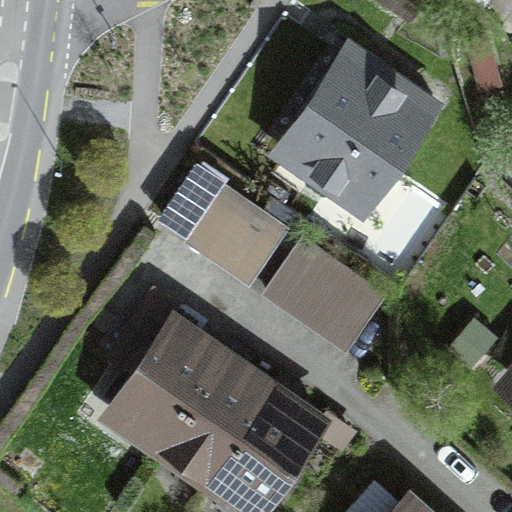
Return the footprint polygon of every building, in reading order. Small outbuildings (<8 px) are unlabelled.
[(421,0),(386,0),(409,16),(421,0)] [(435,102),(343,39),(264,153),(356,216),(435,102)] [(223,185),(188,232),(247,275),(281,228),(223,185)] [(380,295),(299,241),(266,289),(347,343),(380,295)] [(222,348),(171,314),(108,403),(158,438),(222,348)] [(511,337),(480,373),(511,401),(511,337)] [(272,383),(222,348),(158,438),(209,473),(272,383)] [(322,417),(272,383),(209,473),(259,507),(322,417)] [(381,511),(435,511),(404,486),(381,511)]
